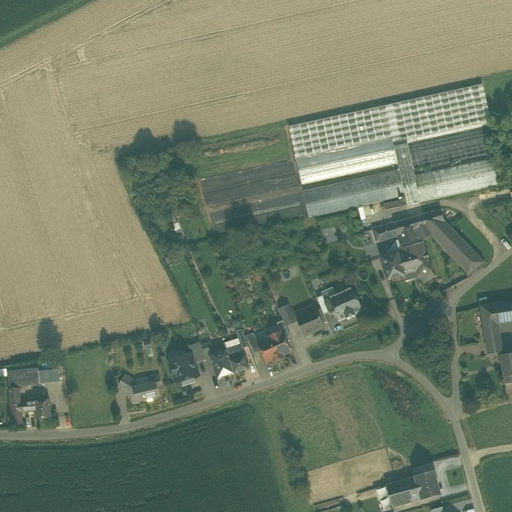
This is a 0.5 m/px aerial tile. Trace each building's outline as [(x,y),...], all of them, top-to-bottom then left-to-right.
[(394,151),(407,148),(492,129),(482,84),(289,127),(303,193),(399,172),(394,151)] [(497,152),(492,129),(407,148),(414,177),(492,160),(491,153),(497,152)] [(420,203),(414,177),(407,148),(394,151),(399,172),(405,197),(405,199),(407,206),(420,203)] [(498,185),(492,160),(414,177),(420,203),(449,196),(498,185)] [(405,197),(399,172),(303,193),(309,218),(354,208),(359,207),(383,202),(405,197)] [(383,204),(385,211),(407,206),(405,199),(383,204)] [(183,209),(172,213),(173,219),(185,216),(183,209)] [(430,235),(468,275),(484,263),(483,262),(446,224),(444,221),(440,210),(420,216),(394,224),(398,236),(402,246),(404,251),(423,246),(422,242),(423,241),(430,235)] [(169,220),(166,214),(158,218),(161,224),(169,220)] [(372,230),(376,242),(398,236),(394,224),(372,230)] [(423,246),(404,251),(402,246),(391,249),(391,253),(392,255),(381,258),(387,280),(388,280),(404,275),(415,272),(418,277),(419,276),(430,270),(431,270),(423,246)] [(436,277),(430,270),(419,276),(424,284),(436,277)] [(404,275),(405,281),(418,277),(415,272),(404,275)] [(336,295),(335,293),(332,287),(321,292),(322,296),(324,300),(336,295)] [(335,313),(339,321),(346,318),(346,319),(354,315),(354,314),(361,311),(351,288),(344,291),(343,289),(335,293),(336,295),(324,300),(329,313),(330,315),(335,313)] [(321,309),(324,315),(329,313),(324,300),(322,296),(316,298),(321,309)] [(511,301),(495,304),(498,324),(511,322),(511,301)] [(480,306),(487,355),(502,353),(499,333),(498,324),(495,304),(480,306)] [(294,313),(297,320),(315,312),(312,305),(294,313)] [(295,322),(288,306),(278,310),(283,321),(285,326),(295,322)] [(315,312),(319,320),(320,320),(319,318),(324,315),(321,309),(315,312)] [(297,320),(303,334),(311,330),(313,333),(323,329),(319,320),(315,312),(297,320)] [(241,326),(238,320),(232,322),(234,328),(241,326)] [(281,331),(285,340),(290,337),(285,326),(283,321),(277,323),(280,331),(281,331)] [(511,322),(498,324),(499,333),(511,331),(511,322)] [(265,330),(268,337),(280,331),(277,323),(265,329),(265,330)] [(241,344),(242,349),(248,347),(242,329),(236,331),(238,339),(240,344),(241,344)] [(268,337),(265,330),(254,335),(258,343),(269,338),(268,337)] [(268,337),(269,338),(279,360),(284,358),(283,356),(291,353),(285,340),(281,331),(280,331),(268,337)] [(246,336),(254,354),(260,351),(257,344),(258,343),(254,335),(253,333),(246,336)] [(273,363),(279,360),(269,338),(258,343),(257,344),(260,351),(266,364),(272,361),(273,363)] [(224,343),(225,349),(240,344),(238,339),(224,343)] [(150,341),(143,343),(145,350),(147,349),(152,348),(150,341)] [(201,345),(202,351),(213,347),(211,342),(201,345)] [(213,347),(202,351),(201,345),(200,343),(188,347),(190,353),(191,353),(194,364),(205,360),(206,363),(208,368),(213,366),(210,354),(215,353),(213,347)] [(240,344),(225,349),(233,374),(246,370),(249,369),(245,356),(242,349),(241,344),(240,344)] [(218,379),(233,374),(225,349),(215,353),(210,354),(213,366),(218,379)] [(182,381),(183,383),(193,380),(192,378),(198,376),(194,364),(191,353),(190,353),(169,360),(172,368),(170,369),(169,371),(170,374),(172,375),(174,374),(176,383),(182,381)] [(511,354),(500,356),(503,378),(511,376),(511,354)] [(7,372),(10,405),(21,403),(19,386),(40,385),(38,372),(39,372),(39,369),(7,372)] [(40,385),(56,383),(55,370),(53,370),(39,372),(38,372),(40,385)] [(119,385),(133,393),(132,388),(132,386),(134,381),(125,375),(119,385)] [(147,378),(148,385),(155,383),(156,386),(161,385),(159,376),(147,378)] [(136,381),(138,387),(148,385),(147,378),(136,381)] [(159,397),(156,386),(155,383),(148,385),(138,387),(132,388),(133,393),(136,402),(159,397)] [(34,402),(34,411),(35,420),(51,418),(49,400),(34,402)] [(22,412),(34,411),(34,402),(21,403),(22,412)] [(22,412),(21,403),(10,405),(12,425),(23,424),(22,412)] [(415,477),(421,500),(440,495),(433,472),(415,477)] [(386,486),(392,508),(421,500),(415,477),(386,486)]
